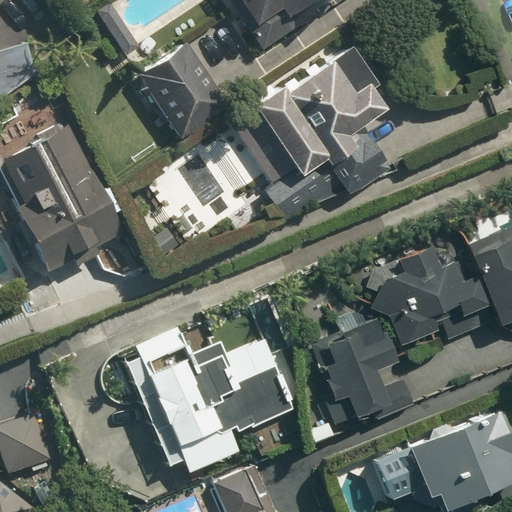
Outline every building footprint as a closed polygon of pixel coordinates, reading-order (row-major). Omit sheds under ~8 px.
[(218,0),(255,56),(337,0),(218,0)] [(0,99),(50,87),(38,40),(0,49),(0,99)] [(181,41),(129,76),(171,138),(223,102),(181,41)] [(337,201),(380,173),(354,134),(337,145),(332,137),(379,106),(341,49),(274,93),(269,85),(237,107),(283,180),(308,164),(313,173),(317,170),(337,201)] [(0,208),(0,217),(28,279),(116,240),(56,105),(0,129),(0,187),(8,205),(0,208)] [(486,328),(511,317),(511,224),(454,249),(486,328)] [(423,261),(419,250),(358,274),(385,345),(474,311),(450,250),(423,261)] [(330,321),(336,336),(309,347),(322,378),(313,382),(324,407),(332,403),(342,427),(411,399),(402,379),(374,391),(367,375),(386,367),(368,323),(362,308),(330,321)] [(283,413),(268,370),(227,384),(214,346),(193,353),(184,326),(126,346),(129,355),(112,361),(151,472),(170,465),(174,476),(229,456),(222,434),(283,413)] [(0,467),(3,478),(46,466),(31,411),(20,413),(7,365),(0,366),(0,467)] [(399,449),(417,494),(427,490),(435,511),(511,481),(511,455),(494,411),(399,449)] [(270,511),(253,467),(214,482),(225,511),(270,511)] [(0,511),(19,511),(28,501),(0,478),(0,511)]
